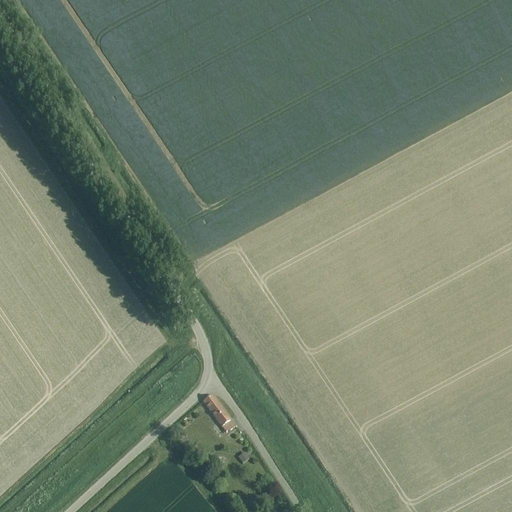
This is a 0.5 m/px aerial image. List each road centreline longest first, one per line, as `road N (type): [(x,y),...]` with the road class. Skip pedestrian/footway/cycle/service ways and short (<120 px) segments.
road 1 (unclassified): [(205,382),(205,351),(187,314),(0,39)]
road 2 (track): [(7,511),(199,337)]
road 3 (unclassified): [(68,511),(205,382)]
road 4 (unclassified): [(300,511),(223,395),(205,382)]
